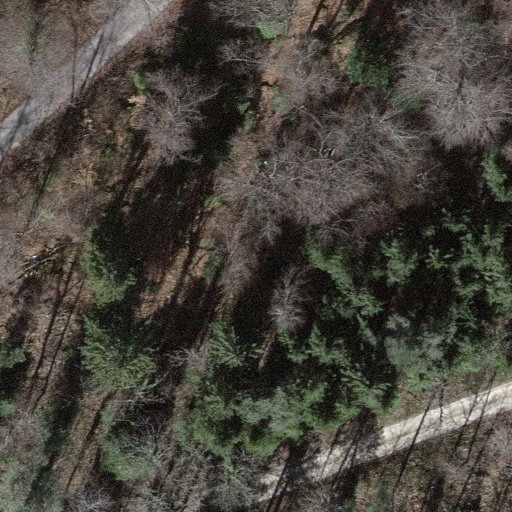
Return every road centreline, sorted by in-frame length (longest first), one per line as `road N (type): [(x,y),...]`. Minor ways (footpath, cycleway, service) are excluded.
road 1 (track): [(186,511),(511,394)]
road 2 (track): [(0,136),(149,0)]
